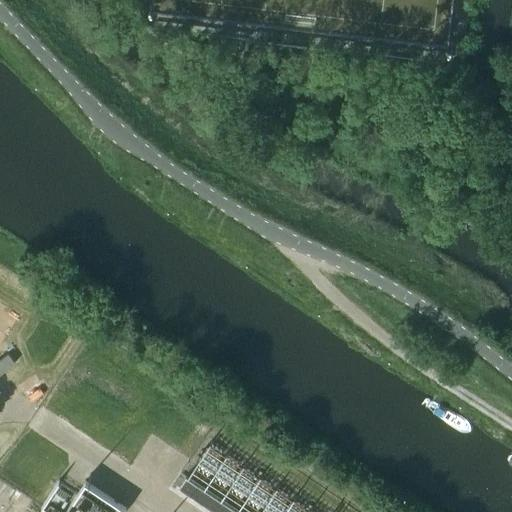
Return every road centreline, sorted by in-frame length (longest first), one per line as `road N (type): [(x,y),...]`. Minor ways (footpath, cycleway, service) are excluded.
road 1 (residential): [(0,10),(123,137),(447,320),(511,372)]
road 2 (track): [(511,425),(319,284),(292,239)]
